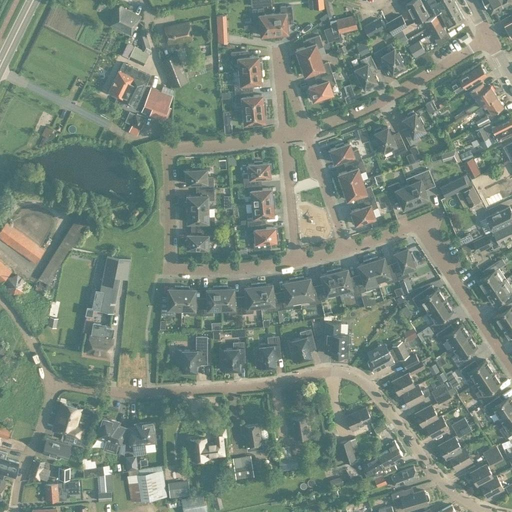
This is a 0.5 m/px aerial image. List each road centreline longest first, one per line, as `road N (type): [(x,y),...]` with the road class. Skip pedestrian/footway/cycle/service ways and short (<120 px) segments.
road 1 (residential): [(499,511),(440,479),(370,386),(347,369),(148,390),(49,380)]
road 2 (residential): [(282,135),(167,146),(167,266),(294,259)]
road 3 (residential): [(345,247),(419,222),(511,367)]
road 4 (residential): [(490,35),(398,90),(304,129)]
road 5 (residential): [(282,135),(276,50),(304,129)]
road 6 (unclassified): [(49,380),(14,511)]
road 7 (residential): [(304,129),(345,247)]
road 8 (residential): [(294,259),(282,135)]
